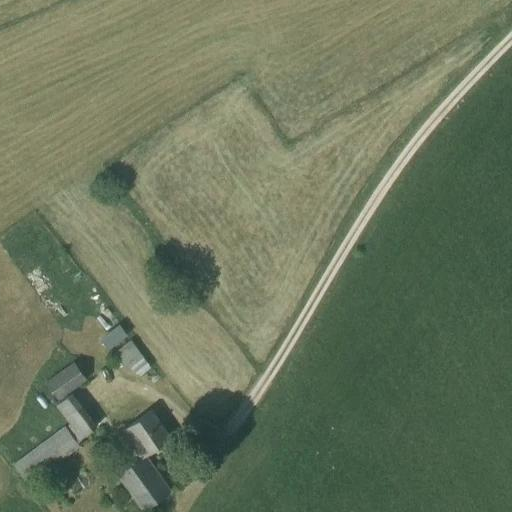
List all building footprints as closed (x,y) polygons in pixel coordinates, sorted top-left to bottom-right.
[(131,341),(113,355),(127,372),(144,358),(131,341)] [(73,362),(46,382),(58,399),(85,379),(73,362)] [(72,393),(56,406),(69,424),(67,426),(79,442),(98,427),(72,393)] [(140,458),(118,474),(143,509),(169,491),(144,456),(169,438),(151,411),(122,431),(140,458)] [(64,427),(12,465),(26,484),(78,447),(64,427)]
